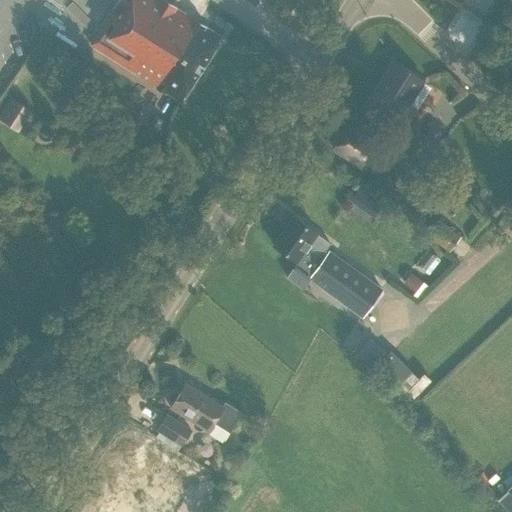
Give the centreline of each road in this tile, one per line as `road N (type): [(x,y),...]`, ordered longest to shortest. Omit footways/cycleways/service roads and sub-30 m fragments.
road 1 (tertiary): [(37,511),(357,0)]
road 2 (unclassified): [(511,123),(391,0)]
